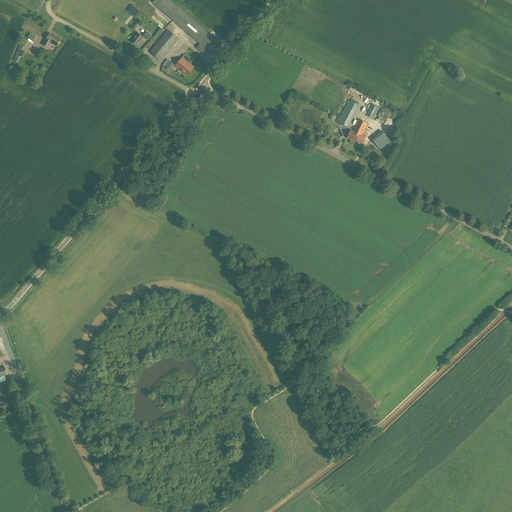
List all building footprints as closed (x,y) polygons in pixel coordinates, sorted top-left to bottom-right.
[(202,53),(206,49),(215,39),(170,0),(154,0),(152,3),(200,44),(196,48),(202,53)] [(126,10),(135,17),(140,11),(132,4),(126,10)] [(160,61),(179,39),(168,30),(150,52),(160,61)] [(148,41),(152,36),(147,31),(143,36),(148,41)] [(137,45),(143,37),(138,33),(131,41),(137,45)] [(56,37),(50,34),(46,41),(44,46),(47,47),(49,44),(50,45),(51,43),(57,46),(61,39),(56,36),(56,37)] [(18,61),(25,44),(21,43),(14,60),(18,61)] [(187,76),(194,67),(189,64),(192,61),(184,55),(175,66),(181,71),(187,76)] [(169,71),(174,65),(167,59),(162,65),(169,71)] [(374,119),(379,108),(371,104),(366,115),(374,119)] [(347,127),(352,117),(343,112),(338,122),(347,127)] [(356,140),(362,144),(367,135),(363,133),(368,124),(359,119),(354,129),(360,133),(359,135),(356,140)] [(355,142),(356,140),(359,135),(360,133),(354,129),(353,131),(351,130),(347,138),(355,142)] [(380,150),(390,142),(382,131),(372,140),(374,143),(373,145),(377,150),(378,148),(380,150)] [(2,401),(1,398),(0,398),(0,409),(9,406),(7,399),(2,401)]
